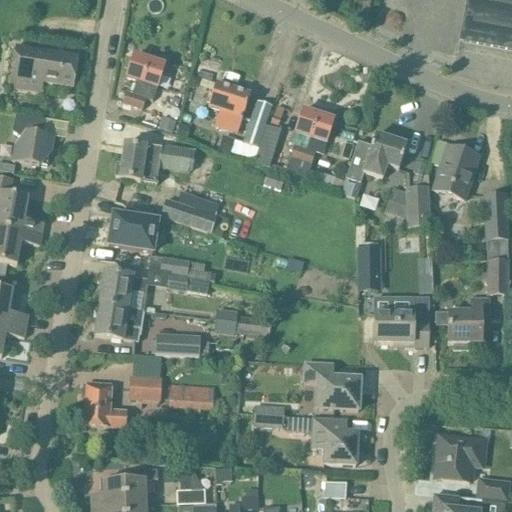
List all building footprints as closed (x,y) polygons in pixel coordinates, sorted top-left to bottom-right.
[(511,0),(467,0),(459,44),(511,53),(511,0)] [(78,59),(14,50),(8,91),(41,96),(42,85),(73,90),(78,59)] [(164,70),(132,59),(125,80),(142,86),(138,99),(145,102),(141,113),(149,116),(153,105),(150,104),(155,90),(157,91),(158,89),(164,70)] [(191,80),(188,90),(194,92),(199,90),(201,84),(191,80)] [(212,135),(235,142),(249,97),(215,86),(208,107),(220,111),(212,135)] [(138,99),(125,95),(121,107),(141,113),(145,102),(138,99)] [(284,112),(276,109),(270,127),(277,130),(284,112)] [(333,124),(301,114),(294,135),(295,135),(290,149),(294,150),(285,176),(307,183),(315,156),(322,159),(323,155),(333,124)] [(45,122),(15,118),(12,135),(22,141),(15,149),(12,165),(39,170),(40,168),(47,169),(49,158),(51,155),(53,140),(43,138),(45,122)] [(162,120),(158,131),(171,135),(175,124),(162,120)] [(224,140),(220,154),(230,157),(230,155),(254,163),(253,165),(255,165),(267,129),(266,129),(249,124),(242,145),(234,143),(224,140)] [(176,139),(185,141),(189,130),(180,127),(176,139)] [(267,129),(255,165),(261,167),(265,155),(269,156),(277,133),(267,129)] [(406,148),(374,138),(371,149),(357,145),(351,164),(345,183),(360,187),(363,178),(383,184),(387,169),(398,173),(406,148)] [(123,148),(121,167),(116,166),(114,180),(118,180),(118,182),(140,185),(140,184),(157,186),(159,168),(185,172),(188,154),(145,148),(145,151),(123,148)] [(478,160),(447,150),(432,194),(464,204),(478,160)] [(341,194),(344,183),(313,174),(310,185),(341,194)] [(284,182),(266,176),(263,189),(280,194),(284,182)] [(0,231),(41,238),(43,227),(23,224),(27,201),(9,198),(12,183),(0,181),(0,231)] [(429,232),(427,192),(405,193),(405,195),(392,192),(383,217),(406,223),(406,232),(412,233),(429,232)] [(223,201),(207,196),(201,215),(166,203),(159,221),(210,238),(223,201)] [(506,243),(504,199),(484,200),(486,244),(506,243)] [(112,219),(108,249),(150,255),(152,255),(152,254),(156,225),(112,219)] [(0,279),(5,280),(7,268),(17,269),(20,246),(39,249),(41,238),(0,231),(0,279)] [(378,254),(357,254),(357,284),(367,284),(369,284),(379,284),(378,254)] [(161,275),(161,277),(203,284),(204,278),(187,275),(188,265),(163,261),(161,273),(161,275)] [(303,266),(289,262),(286,272),(301,276),(303,266)] [(507,264),(486,264),(486,298),(507,299),(507,264)] [(104,276),(99,307),(127,311),(129,294),(145,296),(147,284),(132,281),(104,276)] [(203,284),(208,285),(214,286),(215,278),(205,276),(204,278),(203,284)] [(203,284),(161,277),(159,291),(184,294),(184,295),(206,299),(208,285),(203,284)] [(0,279),(0,326),(25,331),(27,319),(17,318),(21,295),(3,292),(5,280),(0,279)] [(374,327),(373,347),(406,348),(406,352),(427,352),(427,332),(427,325),(427,302),(387,302),(387,317),(374,316),(374,327)] [(468,348),(480,348),(480,322),(488,322),(488,303),(471,303),(471,316),(447,316),(447,328),(447,348),(452,348),(452,354),(468,354),(468,348)] [(127,312),(127,311),(99,307),(94,339),(122,344),(122,342),(138,345),(142,314),(127,312)] [(447,316),(434,316),(435,328),(447,328),(447,316)] [(237,320),(236,327),(270,331),(271,324),(237,320)] [(25,331),(0,326),(0,361),(4,339),(24,342),(25,331)] [(236,327),(235,337),(269,341),(270,331),(236,327)] [(156,338),(155,359),(198,361),(199,340),(156,338)] [(333,368),(306,367),(305,386),(317,387),(316,413),(357,415),(359,383),(333,382),(333,368)] [(130,380),(128,404),(160,406),(161,382),(130,380)] [(112,388),(85,387),(83,430),(110,432),(110,431),(126,432),(127,415),(110,414),(112,388)] [(213,390),(169,388),(168,412),(212,414),(213,390)] [(254,410),(253,418),(283,421),(284,412),(254,410)] [(283,421),(253,418),(253,431),(282,432),(283,421)] [(326,424),(312,423),(311,452),(324,452),(323,468),(355,470),(356,438),(345,437),(346,424),(326,424)] [(484,446),(444,442),(442,465),(437,464),(435,483),(468,486),(470,469),(482,470),(484,446)] [(163,471),(163,487),(174,486),(173,470),(163,471)] [(190,471),(177,471),(178,494),(191,494),(190,471)] [(229,473),(214,473),(214,484),(229,484),(229,473)] [(143,484),(157,484),(157,474),(143,475),(143,483),(143,484)] [(143,475),(130,475),(131,484),(143,483),(143,475)] [(143,483),(131,484),(102,485),(102,486),(106,486),(106,498),(90,498),(90,511),(144,511),(143,484),(143,483)] [(510,486),(478,483),(476,502),(508,505),(510,486)] [(346,487),(324,486),(324,503),(345,503),(346,487)] [(178,494),(176,494),(176,509),(178,509),(178,510),(177,511),(215,511),(215,509),(205,510),(204,510),(192,510),(192,508),(205,508),(204,494),(191,494),(178,494)] [(503,511),(504,506),(433,499),(431,511),(503,511)] [(257,511),(257,500),(240,500),(240,511),(257,511)]
